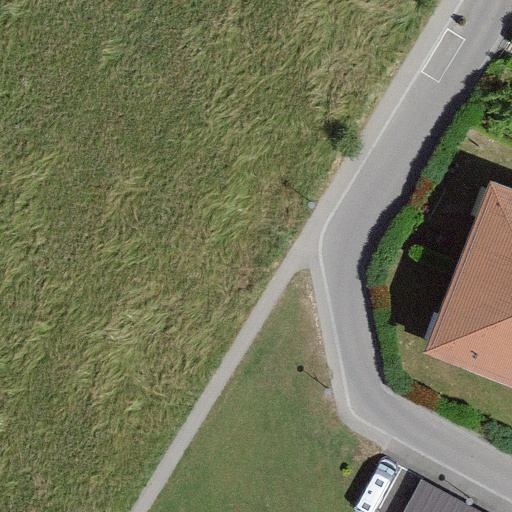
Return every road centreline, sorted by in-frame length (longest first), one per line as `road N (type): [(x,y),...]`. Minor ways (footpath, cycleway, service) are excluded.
road 1 (residential): [(511,482),(380,411),(364,390),(342,259),(496,0)]
road 2 (primary): [(330,0),(388,511)]
